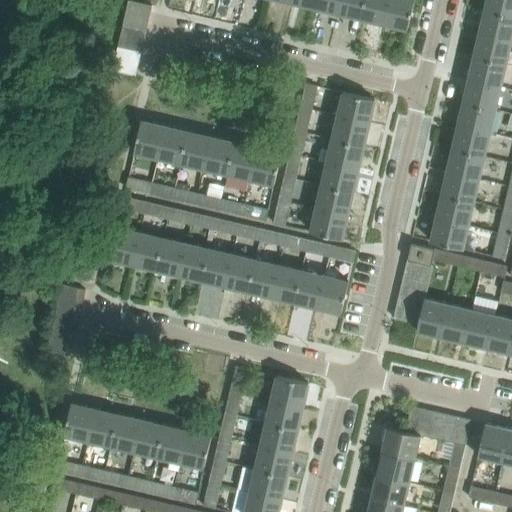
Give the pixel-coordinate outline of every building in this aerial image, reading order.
[(128,0),(126,11),(149,16),(152,5),(131,0),(128,0)] [(316,0),(315,7),(338,12),(340,0),(316,0)] [(365,0),(340,0),(338,12),(361,17),(365,0)] [(365,0),(361,17),(385,23),(390,0),(365,0)] [(390,0),(385,23),(408,28),(414,0),(390,0)] [(511,0),(487,0),(486,9),(511,14),(511,0)] [(511,14),(486,9),(480,32),(511,39),(511,37),(511,14)] [(147,28),(149,16),(126,11),(123,23),(147,28)] [(121,34),(144,40),(147,28),(123,23),(121,34)] [(480,32),(475,55),(506,62),(511,39),(480,32)] [(141,52),(144,40),(121,34),(118,46),(141,52)] [(115,58),(139,63),(141,52),(118,46),(115,58)] [(475,55),(469,78),(501,86),(506,62),(475,55)] [(136,75),(139,63),(115,58),(112,70),(136,75)] [(469,78),(464,102),(495,109),(501,86),(469,78)] [(301,106),(311,108),(317,85),(306,82),(301,106)] [(370,122),(375,99),(344,91),(338,115),(370,122)] [(464,102),(459,125),(490,132),(495,109),(464,102)] [(295,129),(306,132),(311,108),(301,106),(295,129)] [(364,145),(370,122),(338,115),(333,138),(364,145)] [(134,151),(157,157),(165,125),(142,120),(134,151)] [(188,131),(165,125),(157,157),(181,162),(188,131)] [(459,125),(453,148),(484,156),(490,132),(459,125)] [(290,153),(301,155),(306,132),(295,129),(290,153)] [(181,162),(204,168),(212,136),(188,131),(181,162)] [(235,142),(212,136),(204,168),(228,173),(235,142)] [(319,159),(327,161),(359,169),(364,145),(333,138),(330,149),(322,147),(319,159)] [(228,173),(251,178),(258,147),(235,142),(228,173)] [(282,153),(258,147),(251,178),(274,184),(282,153)] [(453,148),(448,171),(479,179),(484,156),(453,148)] [(284,176),(295,178),(301,155),(290,153),(284,176)] [(353,192),(359,169),(327,161),(322,185),(353,192)] [(448,171),(442,195),(474,202),(479,179),(448,171)] [(279,199),(290,202),(295,178),(284,176),(279,199)] [(149,193),(151,182),(128,177),(126,188),(149,193)] [(172,199),(175,188),(151,182),(149,193),(172,199)] [(322,185),(317,208),(348,215),(353,192),(322,185)] [(196,204),(198,193),(175,188),(172,199),(196,204)] [(219,210),(222,199),(198,193),(196,204),(219,210)] [(468,225),(474,202),(442,195),(437,218),(468,225)] [(121,207),(144,212),(147,201),(124,196),(121,207)] [(242,215),(245,204),(222,199),(219,210),(242,215)] [(273,222),(284,225),(290,202),(279,199),(273,222)] [(147,201),(144,212),(167,217),(170,206),(147,201)] [(266,220),(268,209),(245,204),(242,215),(266,220)] [(167,217),(191,223),(193,212),(170,206),(167,217)] [(342,238),(348,215),(317,208),(311,231),(342,238)] [(511,210),(504,209),(499,232),(510,235),(511,226),(511,210)] [(191,223),(214,228),(216,217),(193,212),(191,223)] [(216,217),(214,228),(237,234),(240,223),(216,217)] [(437,218),(432,241),(463,248),(468,225),(437,218)] [(237,234),(260,239),(263,228),(240,223),(237,234)] [(139,232),(117,226),(109,258),(132,263),(139,232)] [(263,228),(260,239),(284,244),(286,234),(263,228)] [(132,263),(155,268),(163,237),(139,232),(132,263)] [(510,235),(499,232),(494,256),(504,258),(510,235)] [(284,244),(307,250),(310,239),(286,234),(284,244)] [(186,243),(163,237),(155,268),(179,274),(186,243)] [(307,250),(330,255),(333,244),(310,239),(307,250)] [(412,242),(408,259),(432,265),(433,259),(436,248),(412,242)] [(179,274),(202,279),(209,248),(186,243),(179,274)] [(333,244),(330,255),(354,261),(356,250),(333,244)] [(232,253),(209,248),(202,279),(225,285),(232,253)] [(460,254),(436,248),(433,259),(457,265),(460,254)] [(225,285),(248,290),(256,259),(232,253),(225,285)] [(457,265),(481,270),(483,259),(460,254),(457,265)] [(248,290),(272,296),(279,264),(256,259),(248,290)] [(433,265),(432,265),(408,259),(405,271),(430,277),(433,265)] [(483,259),(481,270),(505,276),(508,265),(483,259)] [(302,270),(279,264),(272,296),(295,301),(302,270)] [(302,270),(295,301),(318,306),(326,275),(327,269),(315,266),(314,272),(302,270)] [(326,275),(318,306),(342,312),(349,281),(337,278),(338,271),(327,269),(326,275)] [(405,271),(402,282),(427,288),(430,277),(405,271)] [(511,293),(511,281),(504,280),(501,291),(511,293)] [(402,282),(399,294),(424,300),(425,297),(427,288),(402,282)] [(83,302),(86,289),(62,284),(59,297),(83,302)] [(243,309),(243,294),(222,294),(222,309),(243,309)] [(399,294),(397,306),(421,312),(424,300),(399,294)] [(80,315),(83,302),(59,297),(56,310),(80,315)] [(417,330),(440,336),(448,303),(425,297),(424,300),(421,312),(419,323),(417,330)] [(472,308),(448,303),(440,336),(464,341),(472,308)] [(419,323),(421,312),(397,306),(394,317),(404,320),(419,323)] [(464,341),(488,347),(495,314),(472,308),(464,341)] [(56,310),(53,323),(77,329),(80,315),(56,310)] [(511,349),(511,317),(495,314),(488,347),(511,352),(511,349)] [(73,342),(77,329),(53,323),(50,336),(73,342)] [(73,342),(50,336),(47,350),(70,355),(73,342)] [(230,389),(241,391),(247,368),(236,365),(230,389)] [(303,406),(309,382),(278,375),(272,398),(303,406)] [(236,414),(241,391),(230,389),(225,412),(236,414)] [(267,422),(298,429),(303,406),(272,398),(267,422)] [(64,434),(88,439),(95,408),(72,403),(64,434)] [(411,405),(405,430),(418,433),(424,408),(411,405)] [(118,414),(95,408),(88,439),(111,445),(118,414)] [(436,410),(424,408),(418,433),(421,434),(430,436),(436,410)] [(447,413),(436,410),(430,436),(441,439),(447,413)] [(231,438),(236,414),(225,412),(220,435),(231,438)] [(459,416),(447,413),(441,439),(453,441),(459,416)] [(111,445),(134,450),(142,419),(118,414),(111,445)] [(472,419),(459,416),(453,441),(455,442),(466,444),(472,419)] [(165,424),(142,419),(134,450),(158,456),(165,424)] [(293,452),(298,429),(267,422),(261,445),(293,452)] [(478,455),(501,461),(509,428),(486,422),(478,455)] [(158,456),(181,461),(188,430),(165,424),(158,456)] [(418,433),(405,430),(388,426),(382,450),(415,458),(421,434),(418,433)] [(511,428),(509,428),(501,461),(511,463),(511,428)] [(212,435),(188,430),(181,461),(204,467),(212,435)] [(214,458),(225,461),(231,438),(220,435),(214,458)] [(460,469),(466,444),(455,442),(449,466),(460,469)] [(256,468),(287,475),(293,452),(261,445),(256,468)] [(382,450),(377,474),(410,481),(415,458),(382,450)] [(220,484),(225,461),(214,458),(209,482),(220,484)] [(79,476),(82,465),(59,459),(56,470),(79,476)] [(103,481),(105,470),(82,465),(79,476),(103,481)] [(460,469),(449,466),(444,489),(454,492),(460,469)] [(282,499),(287,475),(256,468),(251,491),(282,499)] [(126,487),(128,476),(105,470),(103,481),(126,487)] [(404,505),(410,481),(377,474),(371,497),(404,505)] [(52,487),(76,493),(79,482),(55,476),(52,487)] [(149,492),(152,481),(128,476),(126,487),(149,492)] [(172,498),(175,487),(152,481),(149,492),(172,498)] [(79,482),(76,493),(100,498),(102,487),(79,482)] [(203,505),(214,508),(220,484),(209,482),(203,505)] [(492,501),(494,491),(471,485),(469,496),(492,501)] [(100,498),(123,504),(126,493),(102,487),(100,498)] [(196,503),(198,492),(175,487),(172,498),(196,503)] [(449,511),(454,492),(444,489),(438,511),(449,511)] [(251,491),(245,511),(278,511),(282,499),(251,491)] [(511,494),(494,491),(492,501),(511,506),(511,494)] [(126,493),(123,504),(147,509),(149,498),(126,493)] [(371,497),(368,511),(402,511),(404,505),(371,497)] [(147,509),(158,511),(171,511),(173,504),(149,498),(147,509)]
